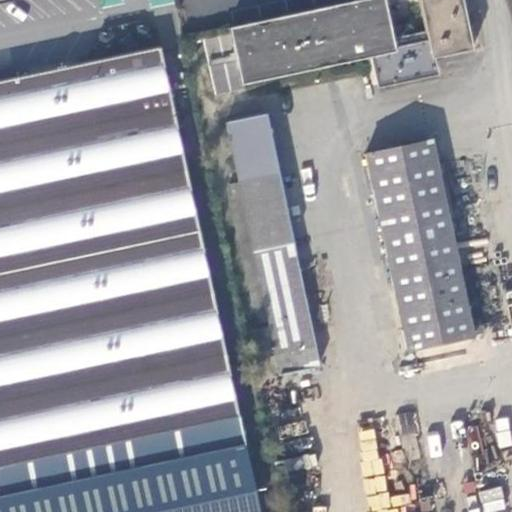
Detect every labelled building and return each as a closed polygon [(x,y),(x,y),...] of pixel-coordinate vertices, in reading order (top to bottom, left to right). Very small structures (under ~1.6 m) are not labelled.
[(373,52),(379,82),(434,71),(432,57),(473,49),(462,0),(419,0),(426,31),(389,39),(380,0),(376,0),(369,2),(233,30),(244,80),(373,52)] [(231,29),(203,34),(213,93),(242,88),(231,29)] [(0,511),(257,511),(226,365),(158,45),(7,77),(0,78),(0,511)] [(187,48),(189,59),(196,58),(194,47),(187,48)] [(266,115),(228,122),(269,325),(275,354),(279,375),(316,367),(266,115)] [(366,153),(404,349),(470,336),(432,139),(366,153)] [(269,325),(238,174),(225,177),(251,308),(254,307),(257,327),(269,325)] [(254,358),(275,354),(269,325),(257,327),(248,329),(254,358)]
